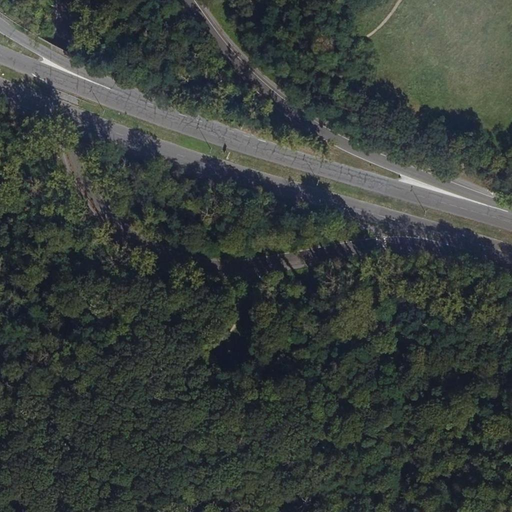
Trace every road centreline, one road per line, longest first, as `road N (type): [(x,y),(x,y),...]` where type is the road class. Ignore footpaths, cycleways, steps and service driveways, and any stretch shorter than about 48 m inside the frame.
road 1 (secondary): [(62,0),(69,152),(85,188),(124,233),(173,258),(222,267),(399,241),(482,244)]
road 2 (tertiary): [(0,87),(86,123),(482,244)]
road 3 (secondary): [(511,222),(420,187),(319,133),(220,52),(184,0)]
road 4 (tertiary): [(511,226),(209,133)]
road 5 (secondary): [(209,133),(0,23)]
road 6 (tertiary): [(209,133),(0,53)]
